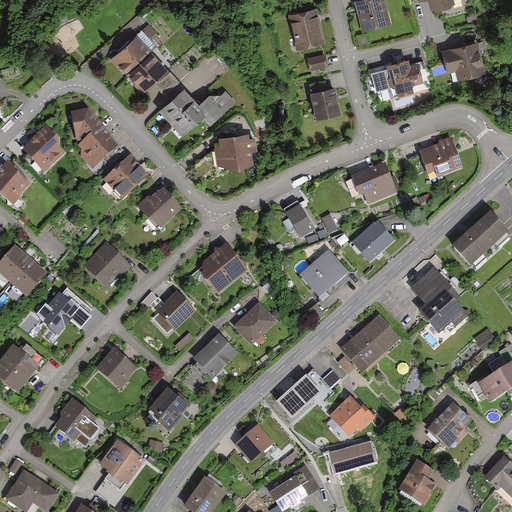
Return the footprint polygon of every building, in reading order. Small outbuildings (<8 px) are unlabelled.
[(382,0),(373,0),(356,4),(363,33),(389,26),(382,0)] [(461,0),(421,0),(422,1),(425,0),(430,0),(434,13),(462,5),(461,0)] [(316,10),(291,15),(297,48),(322,44),(316,10)] [(151,55),(137,39),(114,60),(128,76),(151,55)] [(477,44),(444,52),(449,71),(456,69),(459,80),(484,73),(477,44)] [(165,71),(151,55),(128,76),(142,91),(165,71)] [(309,59),(310,69),(325,66),(323,56),(309,59)] [(409,62),(389,67),(393,79),(389,80),(393,98),(414,92),(413,86),(421,84),(417,65),(410,67),(409,62)] [(206,114),(186,90),(162,110),(182,134),(206,114)] [(335,91),(313,95),(317,119),(339,115),(335,91)] [(117,144),(87,111),(72,113),(77,140),(86,151),(81,155),(92,167),(117,144)] [(24,149),(44,170),(63,152),(54,142),(58,138),(47,127),(24,149)] [(251,134),(222,137),(225,167),(253,164),(251,134)] [(451,141),(421,151),(428,171),(436,169),(438,174),(460,166),(451,141)] [(131,156),(106,179),(122,196),(147,174),(131,156)] [(9,162),(0,171),(0,189),(12,201),(29,184),(21,176),(22,175),(9,162)] [(384,165),(353,177),(359,193),(364,191),(368,200),(394,189),(384,165)] [(141,204),(161,225),(181,206),(164,189),(153,199),(150,196),(141,204)] [(315,229),(300,206),(287,213),(301,238),(315,229)] [(491,215),(456,247),(472,265),(507,233),(491,215)] [(332,216),(323,220),(330,235),(339,231),(332,216)] [(378,224),(355,243),(369,260),(392,240),(378,224)] [(107,244),(87,265),(108,285),(128,264),(107,244)] [(30,259),(15,247),(0,264),(0,270),(12,280),(30,259)] [(206,276),(218,290),(244,269),(226,247),(207,262),(206,276)] [(329,252),(303,274),(321,294),(346,272),(329,252)] [(44,272),(30,259),(12,280),(26,293),(44,272)] [(430,268),(412,285),(426,301),(419,308),(436,327),(458,307),(450,299),(454,295),(430,268)] [(177,291),(156,311),(175,332),(197,311),(177,291)] [(70,303),(59,294),(40,317),(59,333),(76,313),(68,306),(70,303)] [(259,306),(237,327),(250,342),(273,321),(259,306)] [(31,314),(20,327),(28,334),(39,321),(31,314)] [(380,319),(345,350),(362,369),(396,338),(380,319)] [(476,341),(483,350),(495,339),(488,331),(476,341)] [(220,337),(197,359),(212,375),(235,354),(220,337)] [(14,346),(0,364),(0,375),(17,389),(36,364),(14,346)] [(116,352),(101,368),(118,384),(133,368),(116,352)] [(511,367),(482,385),(492,401),(511,388),(511,367)] [(306,375),(277,401),(292,417),(320,391),(306,375)] [(169,391),(152,412),(168,425),(185,404),(169,391)] [(350,399),(333,416),(349,434),(358,426),(361,429),(373,417),(363,407),(360,410),(350,399)] [(93,417),(73,401),(62,415),(66,418),(60,425),(76,438),(93,417)] [(453,406),(431,430),(447,444),(469,421),(453,406)] [(260,428),(238,446),(251,462),(273,444),(260,428)] [(120,444),(105,464),(125,480),(141,459),(120,444)] [(372,445),(325,457),(329,472),(376,460),(372,445)] [(511,464),(506,459),(488,478),(497,487),(501,483),(511,494),(511,464)] [(10,470),(14,474),(23,466),(19,462),(10,470)] [(432,471),(419,463),(403,488),(423,501),(433,484),(426,480),(432,471)] [(293,479),(272,492),(283,509),(318,488),(305,468),(291,476),(293,479)] [(26,473),(9,499),(26,510),(32,500),(47,510),(57,494),(26,473)] [(205,479),(186,506),(194,511),(213,511),(226,494),(205,479)]
